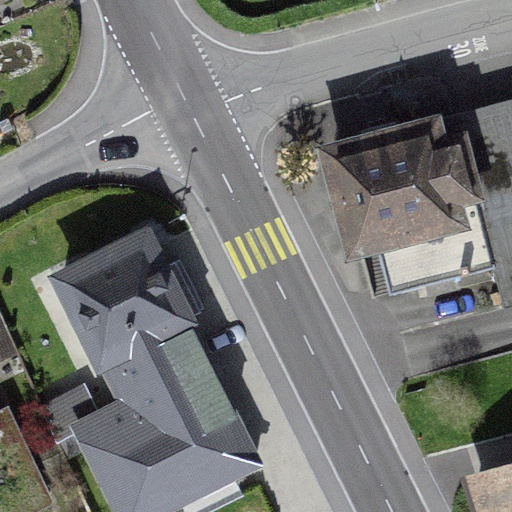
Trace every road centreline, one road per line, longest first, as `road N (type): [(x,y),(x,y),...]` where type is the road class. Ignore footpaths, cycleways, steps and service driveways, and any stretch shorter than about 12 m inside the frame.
road 1 (secondary): [(389,511),(186,104)]
road 2 (residential): [(186,104),(511,20)]
road 3 (residential): [(0,190),(186,104)]
